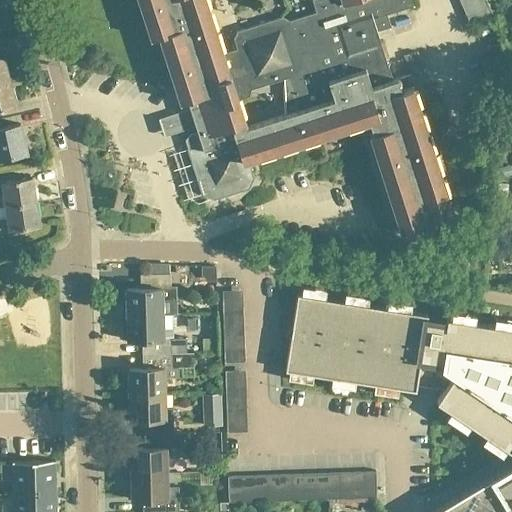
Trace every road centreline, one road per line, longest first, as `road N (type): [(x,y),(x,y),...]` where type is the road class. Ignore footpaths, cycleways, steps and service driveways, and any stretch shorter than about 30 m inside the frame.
road 1 (residential): [(80,254),(68,148),(24,0)]
road 2 (residential): [(87,511),(80,254)]
road 3 (residential): [(254,263),(80,254)]
road 4 (unclassified): [(471,137),(430,0)]
